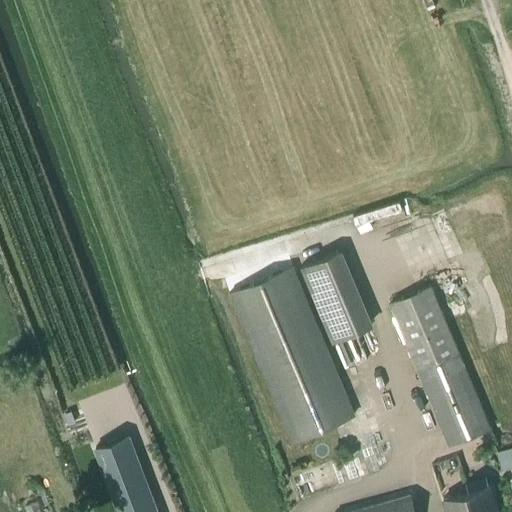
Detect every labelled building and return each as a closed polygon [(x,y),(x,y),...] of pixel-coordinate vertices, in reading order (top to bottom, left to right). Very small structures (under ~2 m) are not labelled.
[(446,257),(509,233),(492,190),(445,208),(454,230),(438,236),(446,257)] [(369,325),(337,250),(300,266),(332,340),(369,325)] [(291,440),(354,414),(292,265),(229,292),(291,440)] [(490,426),(431,284),(391,301),(450,443),(490,426)] [(70,410),(63,413),(67,423),(74,420),(70,410)] [(119,511),(156,511),(127,433),(94,445),(119,511)] [(476,511),(498,511),(489,482),(474,487),(481,510),(476,511)] [(481,510),(474,487),(443,497),(447,511),(476,511),(481,510)] [(404,495),(387,499),(338,511),(416,511),(412,493),(404,495)]
